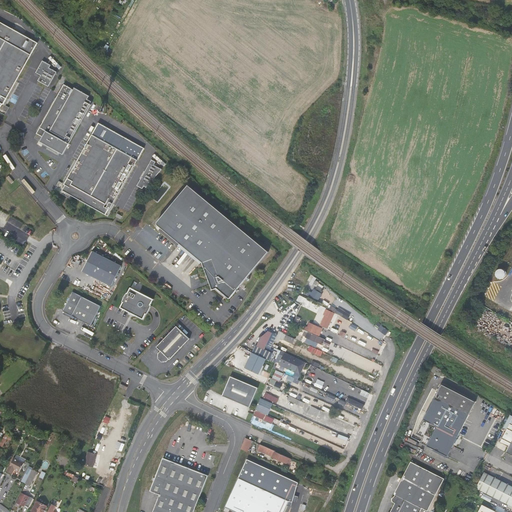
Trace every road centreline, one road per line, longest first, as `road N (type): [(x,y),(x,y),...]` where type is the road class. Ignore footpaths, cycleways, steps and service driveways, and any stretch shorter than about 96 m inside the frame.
road 1 (trunk): [(511,132),(349,511)]
road 2 (tertiary): [(173,395),(236,340),(315,229),(339,168),(352,75)]
road 3 (tertiary): [(352,75),(334,167),(310,227),(251,312),(173,395)]
road 4 (trunk): [(360,511),(418,366),(496,212)]
road 5 (unclassified): [(73,235),(37,297),(41,327),(173,395)]
road 6 (unclassified): [(239,427),(341,472),(393,355)]
road 7 (unclassified): [(245,287),(215,319),(109,228),(73,235)]
road 8 (unknown): [(56,175),(92,121),(111,122),(147,147),(120,207)]
road 9 (unclassified): [(25,74),(4,149),(73,235)]
road 10 (track): [(511,31),(375,1)]
road 11 (tertiary): [(173,395),(141,433),(113,511)]
road 12 (tertiary): [(120,511),(133,467),(173,395)]
